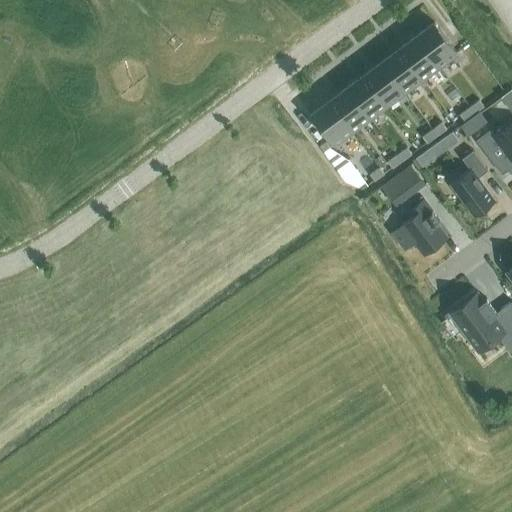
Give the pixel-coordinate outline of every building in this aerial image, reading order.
[(416,35),(438,65),(456,52),(434,21),(416,35)] [(398,48),(421,78),(438,65),(416,35),(398,48)] [(381,61),(404,91),(421,78),(398,48),(381,61)] [(364,74),(386,104),(404,91),(381,61),(364,74)] [(346,86),(369,117),(386,104),(364,74),(346,86)] [(329,99),(352,130),(369,117),(346,86),(329,99)] [(352,130),(329,99),(311,113),(334,143),(352,130)] [(474,113),(483,106),(479,99),(469,106),(474,113)] [(474,113),(469,106),(459,113),(464,120),(474,113)] [(466,121),(473,131),(487,121),(479,111),(466,121)] [(489,129),(476,139),(501,173),(511,165),(511,119),(493,134),(489,129)] [(431,128),(436,135),(446,128),(441,121),(431,128)] [(436,135),(431,128),(422,135),(426,142),(436,135)] [(451,131),(432,146),(439,154),(458,140),(451,131)] [(401,160),(411,153),(406,146),(396,154),(401,160)] [(469,168),(449,182),(474,215),(495,199),(477,176),(487,169),(472,149),(461,157),(469,168)] [(401,160),(396,154),(387,160),(391,167),(401,160)] [(367,184),(349,159),(336,168),(345,181),(362,188),(367,184)] [(379,166),(369,173),(374,179),(374,180),(384,173),(383,172),(379,166)] [(401,171),(381,185),(390,196),(409,182),(401,171)] [(414,213),(401,223),(424,253),(446,237),(436,223),(439,221),(423,199),(411,208),(414,213)] [(497,312),(486,297),(481,301),(476,294),(452,312),(478,347),(502,330),(492,316),(497,312)]
